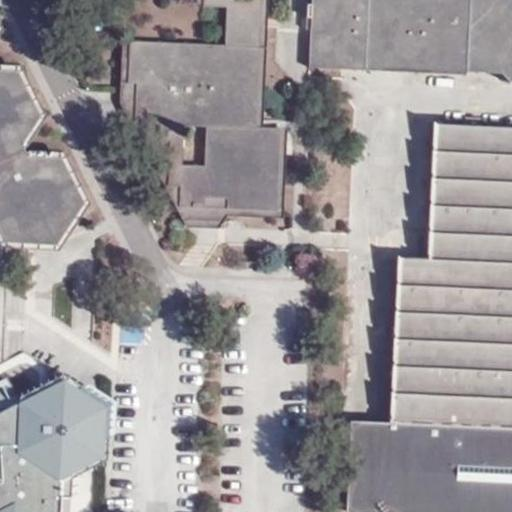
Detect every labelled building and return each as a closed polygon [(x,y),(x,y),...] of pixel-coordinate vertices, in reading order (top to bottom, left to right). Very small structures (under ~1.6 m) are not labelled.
[(165,188),(178,189),(178,209),(274,213),(277,129),(253,127),(258,0),(201,0),(201,6),(225,7),(223,45),(129,41),(126,84),(135,85),(133,125),(145,127),(144,147),(155,147),(154,167),(166,168),(165,188)] [(310,0),(308,67),(337,69),(339,22),(367,23),(366,32),(466,37),(467,0),(310,0)] [(467,0),(464,75),(502,77),(510,88),(511,85),(511,3),(509,0),(467,0)] [(337,69),(464,75),(466,37),(366,32),(367,23),(339,22),(337,69)] [(511,126),(434,124),(427,258),(397,255),(389,423),(511,428),(511,126)] [(57,246),(81,204),(4,242),(57,246)] [(346,301),(344,346),(357,347),(360,302),(346,301)] [(106,406),(66,382),(39,396),(53,405),(53,419),(69,429),(68,443),(78,451),(79,475),(104,462),(106,406)] [(511,511),(511,428),(389,423),(353,422),(347,511),(350,511),(511,511)]
